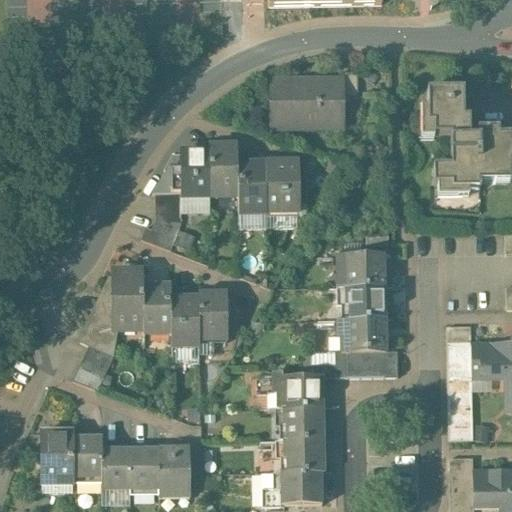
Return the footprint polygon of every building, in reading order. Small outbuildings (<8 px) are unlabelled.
[(270,0),(271,8),(381,6),(381,0),(270,0)] [(357,100),(357,77),(340,77),(340,83),(341,101),(342,101),(357,100)] [(340,83),(272,85),(273,125),(305,124),(306,132),(343,131),(342,101),(341,101),(340,83)] [(511,140),(499,140),(498,134),(469,135),(469,124),(462,124),(462,95),(426,96),(427,132),(431,131),(431,142),(450,141),(451,171),(432,171),(432,189),(451,189),(451,196),(479,195),(478,189),(510,188),(509,170),(511,169),(511,140)] [(226,149),(208,149),(208,153),(208,195),(237,194),(236,168),(236,153),(226,154),(226,149)] [(208,153),(180,153),(180,158),(181,197),(181,201),(208,201),(208,195),(208,153)] [(180,158),(171,158),(163,173),(164,174),(151,197),(154,198),(180,197),(181,197),(180,158)] [(252,172),(252,168),(236,168),(237,212),(266,212),(265,172),(252,172)] [(279,169),(279,171),(265,172),(266,212),(266,215),(296,214),(295,168),(279,169)] [(180,210),(180,197),(154,198),(154,211),(180,210)] [(180,210),(154,211),(154,222),(181,227),(180,210)] [(181,227),(154,222),(150,233),(175,242),(181,227)] [(150,233),(144,231),(139,243),(170,254),(175,242),(150,233)] [(345,292),(381,291),(381,259),(338,259),(338,278),(344,278),(345,292)] [(142,289),(141,276),(114,276),(114,284),(109,284),(85,333),(108,344),(115,329),(142,328),(142,289)] [(170,289),(142,289),(142,328),(142,335),(170,335),(170,302),(170,289)] [(382,323),(381,291),(345,292),(339,292),(339,311),(348,311),(348,324),(381,323),(382,323)] [(226,295),(198,296),(198,302),(198,346),(201,346),(201,341),(213,341),(225,341),(225,345),(227,345),(226,295)] [(198,346),(198,302),(170,302),(170,335),(171,350),(199,350),(198,346)] [(348,324),(339,324),(340,341),(329,341),(329,355),(340,355),(340,356),(347,356),(360,356),(372,355),(383,355),(383,339),(381,339),(381,323),(348,324)] [(470,346),(470,330),(446,331),(446,346),(446,347),(470,346)] [(108,344),(85,333),(80,345),(88,349),(102,355),(108,344)] [(213,341),(201,341),(201,346),(198,346),(199,350),(199,358),(213,357),(213,341)] [(470,346),(446,347),(446,360),(470,359),(470,351),(470,349),(470,346)] [(102,355),(88,349),(84,360),(108,371),(113,360),(102,355)] [(511,350),(470,351),(470,371),(471,378),(507,378),(507,414),(511,413),(511,350)] [(372,381),(372,355),(360,356),(360,381),(372,381)] [(384,381),(384,355),(383,355),(372,355),(372,381),(384,381)] [(397,381),(396,355),(383,355),(384,355),(384,381),(397,381)] [(348,381),(347,356),(340,356),(334,356),(335,382),(348,381)] [(360,381),(360,356),(347,356),(348,381),(360,381)] [(470,371),(470,359),(446,360),(446,371),(470,371)] [(108,371),(84,360),(79,371),(102,382),(108,371)] [(102,382),(79,371),(74,385),(97,394),(102,382)] [(470,371),(446,371),(447,384),(471,383),(471,378),(470,371)] [(322,380),(275,381),(276,398),(286,398),(286,412),(286,413),(320,412),(323,412),(322,380)] [(286,412),(286,398),(276,398),(275,381),(257,381),(257,384),(257,395),(260,398),(267,398),(267,413),(276,413),(286,413),(286,412)] [(471,395),(471,383),(447,384),(447,395),(471,395)] [(471,395),(447,395),(447,407),(471,407),(471,395)] [(471,419),(471,407),(447,407),(447,419),(471,419)] [(286,413),(276,413),(276,433),(288,433),(288,445),(320,444),(320,412),(286,413)] [(471,419),(447,419),(447,432),(472,431),(471,419)] [(488,443),(489,427),(474,427),(473,442),(488,443)] [(472,431),(447,432),(448,444),(472,444),(472,431)] [(72,444),(72,436),(39,437),(40,490),(73,489),(73,481),(72,444)] [(101,456),(101,444),(72,444),(73,481),(101,481),(101,456)] [(321,476),(320,444),(288,445),(277,445),(277,465),(287,465),(287,477),(321,476)] [(188,453),(158,453),(158,455),(158,494),(158,504),(189,504),(188,453)] [(130,494),(129,455),(101,456),(101,481),(101,495),(130,494)] [(158,455),(129,455),(130,494),(158,494),(158,455)] [(472,475),(472,462),(448,462),(448,475),(472,475)] [(472,475),(448,475),(448,486),(472,486),(472,477),(472,475)] [(287,477),(274,477),(275,494),(263,494),(263,511),(321,511),(321,476),(287,477)] [(511,511),(511,476),(472,477),(472,499),(472,503),(473,504),(507,504),(507,511),(511,511)] [(472,486),(448,486),(448,499),(472,499),(472,486)] [(472,499),(448,499),(449,511),(473,511),(472,503),(472,499)]
